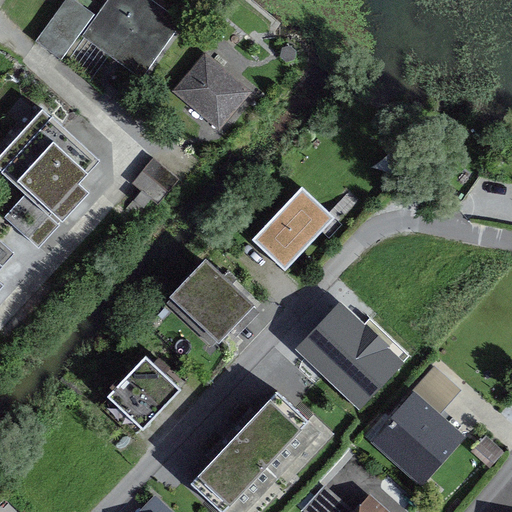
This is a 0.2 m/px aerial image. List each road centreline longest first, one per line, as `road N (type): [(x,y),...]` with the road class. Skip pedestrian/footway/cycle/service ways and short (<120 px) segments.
road 1 (residential): [(107,511),(380,222),(407,218),(511,239)]
road 2 (track): [(0,318),(123,187),(121,139),(0,24)]
